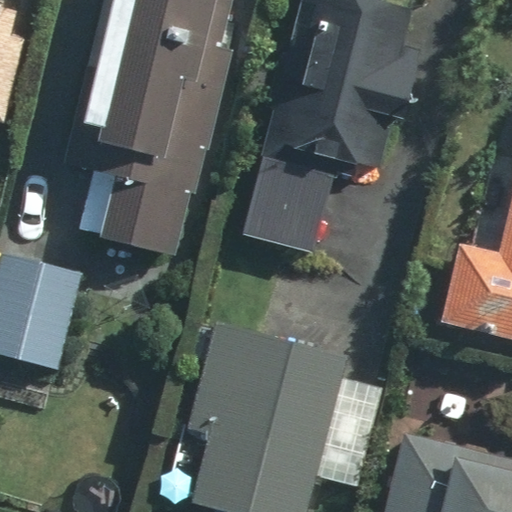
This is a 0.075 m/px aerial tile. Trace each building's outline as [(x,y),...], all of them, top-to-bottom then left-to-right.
[(0,0),(0,105),(22,11),(0,6),(0,0)] [(234,0),(99,0),(58,162),(98,172),(81,235),(168,257),(234,0)] [(401,118),(415,56),(397,52),(405,12),(370,5),(370,0),(295,0),(246,219),(321,235),(338,163),(368,170),(380,113),(401,118)] [(511,146),(487,257),(452,249),(436,323),(511,340),(511,146)] [(0,245),(0,344),(60,360),(85,263),(1,241),(0,245)] [(182,427),(198,431),(181,501),(225,511),(296,511),(335,356),(208,324),(182,427)] [(511,511),(511,461),(396,433),(378,511),(511,511)]
